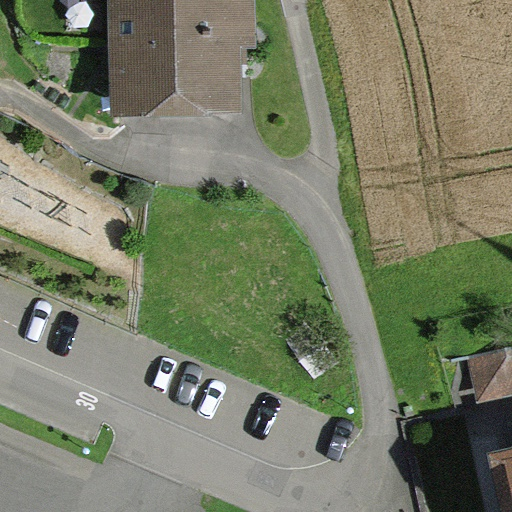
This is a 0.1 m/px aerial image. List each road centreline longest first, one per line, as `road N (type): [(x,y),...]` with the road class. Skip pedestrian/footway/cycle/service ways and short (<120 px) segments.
road 1 (unclassified): [(292,0),(369,364),(379,433),(368,511)]
road 2 (residential): [(0,370),(303,496),(324,511)]
